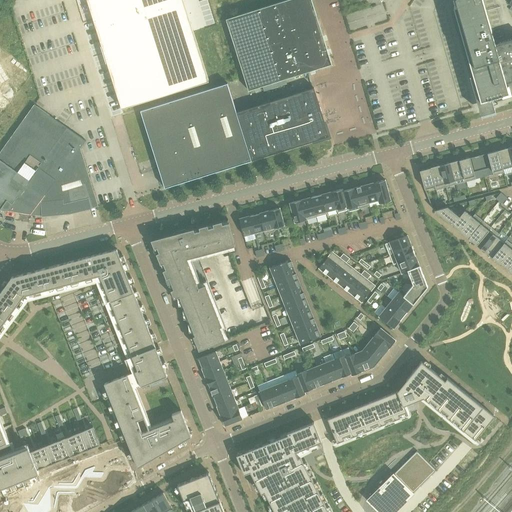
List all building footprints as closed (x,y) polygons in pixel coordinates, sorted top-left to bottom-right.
[(82,0),(83,2),(80,3),(114,112),(209,82),(183,0),(82,0)] [(332,65),(311,0),(287,0),(226,19),(249,91),(309,72),(325,67),(332,65)] [(511,38),(495,44),(482,0),(458,0),(460,5),(453,7),(473,76),(471,77),(481,113),(481,114),(486,112),(489,111),(495,110),(494,109),(492,101),(511,95),(511,38)] [(165,188),(247,163),(252,161),(237,113),(228,84),(141,111),(165,188)] [(314,88),(237,113),(252,161),(329,137),(314,88)] [(0,208),(7,210),(38,167),(67,127),(35,104),(19,126),(0,152),(0,208)] [(86,141),(67,127),(38,167),(57,180),(81,148),(86,141)] [(41,200),(31,214),(33,213),(42,214),(42,215),(69,213),(98,206),(99,206),(81,148),(57,180),(41,200)] [(511,164),(507,148),(498,150),(503,169),(511,166),(511,164)] [(498,150),(487,153),(491,167),(492,170),(493,174),(493,175),(504,172),(503,169),(498,150)] [(482,155),(472,158),(474,169),(485,166),(482,155)] [(470,157),(459,160),(465,182),(475,179),(474,175),(474,172),(470,158),(470,157)] [(459,160),(450,162),(456,184),(465,182),(459,160)] [(450,162),(440,165),(446,187),(456,184),(450,162)] [(440,165),(430,168),(435,186),(434,186),(435,190),(446,187),(440,165)] [(57,180),(38,167),(7,210),(31,214),(41,200),(57,180)] [(491,167),(483,169),(485,177),(493,174),(492,170),(491,167)] [(430,168),(420,170),(425,189),(434,186),(435,186),(430,168)] [(483,169),(474,172),(474,175),(475,179),(485,177),(483,169)] [(374,183),(379,200),(380,203),(391,200),(385,180),(374,183)] [(368,203),(379,200),(374,183),(364,185),(368,203)] [(364,185),(353,188),(359,209),(369,206),(368,203),(364,185)] [(359,209),(353,188),(343,191),(348,210),(348,212),(359,209)] [(342,189),(332,191),(336,209),(337,212),(348,210),(343,191),(342,189)] [(321,194),(326,212),(336,209),(332,191),(321,194)] [(501,192),(495,199),(498,202),(504,195),(501,192)] [(327,214),(326,212),(321,194),(311,197),(316,217),(327,214)] [(504,195),(498,202),(502,204),(507,197),(504,195)] [(300,200),(306,220),(316,217),(311,197),(300,200)] [(295,222),(306,220),(300,200),(290,203),(295,222)] [(434,210),(453,225),(460,217),(459,216),(447,207),(434,210)] [(280,208),(269,211),(274,230),(285,227),(280,208)] [(473,217),(464,210),(459,216),(460,217),(453,225),(460,232),(473,217)] [(269,211),(259,213),(264,230),(265,234),(275,231),(274,230),(269,211)] [(264,230),(259,213),(250,216),(254,233),(264,230)] [(244,236),(254,233),(250,216),(239,219),(244,236)] [(481,223),(473,217),(460,232),(468,238),(481,223)] [(228,339),(260,326),(255,313),(253,310),(237,269),(232,253),(230,247),(235,246),(230,225),(223,227),(222,221),(213,223),(214,227),(209,228),(208,225),(199,227),(200,231),(194,232),(193,229),(151,240),(154,248),(158,246),(160,251),(156,253),(160,263),(164,262),(166,268),(163,270),(166,278),(170,276),(174,288),(170,289),(174,298),(179,295),(195,335),(193,336),(199,350),(228,339)] [(488,230),(481,223),(468,238),(476,245),(488,230)] [(496,236),(488,230),(476,245),(484,251),(496,236)] [(385,244),(389,254),(411,245),(407,235),(385,244)] [(504,243),(496,236),(484,251),(492,258),(504,243)] [(511,249),(504,243),(492,258),(500,264),(511,249)] [(397,263),(415,255),(411,245),(389,254),(393,264),(397,263)] [(117,249),(87,257),(92,276),(100,273),(138,370),(135,371),(141,386),(167,376),(117,249)] [(511,265),(511,249),(500,264),(508,271),(511,265)] [(319,268),(330,277),(343,260),(340,258),(332,252),(319,268)] [(407,271),(419,266),(415,255),(397,263),(401,273),(407,271)] [(12,277),(8,282),(27,295),(32,294),(49,289),(64,285),(92,277),(92,276),(87,257),(12,277)] [(270,267),(274,277),(294,269),(290,259),(271,267),(270,267)] [(340,285),(353,269),(346,263),(343,260),(330,277),(340,285)] [(409,274),(413,284),(428,287),(419,266),(407,271),(409,274)] [(274,277),(278,287),(298,279),(294,269),(274,277)] [(361,275),(353,269),(340,285),(351,294),(364,277),(361,275)] [(364,277),(351,294),(362,302),(375,286),(367,280),(364,277)] [(278,287),(281,296),(301,288),(298,279),(278,287)] [(0,293),(0,328),(25,295),(27,295),(8,282),(0,293)] [(428,287),(413,284),(406,293),(403,296),(414,304),(428,287)] [(301,288),(281,296),(285,306),(305,298),(301,288)] [(414,304),(403,296),(398,292),(392,300),(407,312),(414,304)] [(289,315),(309,307),(305,298),(285,306),(289,315)] [(401,321),(407,312),(392,300),(386,308),(401,321)] [(293,325),(313,317),(309,307),(289,315),(293,325)] [(401,321),(386,308),(379,317),(394,329),(401,321)] [(317,326),(313,317),(293,325),(296,334),(317,326)] [(320,336),(317,326),(296,334),(300,344),(320,336)] [(380,328),(374,336),(389,348),(395,340),(380,328)] [(374,336),(368,344),(383,356),(389,348),(374,336)] [(383,356),(368,344),(362,350),(374,367),(383,356)] [(362,350),(355,353),(362,371),(374,367),(362,350)] [(220,361),(216,351),(198,358),(202,368),(220,361)] [(344,355),(352,375),(362,371),(355,353),(346,357),(345,355),(344,355)] [(352,375),(344,355),(335,359),(342,377),(351,373),(352,375)] [(325,363),(332,381),(342,377),(335,359),(325,363)] [(224,371),(220,361),(202,368),(206,378),(224,371)] [(413,385),(398,390),(407,413),(416,409),(413,402),(424,398),(429,402),(431,399),(436,404),(434,406),(440,411),(442,409),(448,414),(446,416),(452,421),(454,418),(459,423),(458,425),(464,430),(465,428),(471,432),(469,435),(475,439),(474,439),(475,440),(494,416),(447,377),(445,380),(421,361),(406,380),(413,385)] [(332,381),(325,363),(316,366),(323,384),(332,381)] [(316,366),(306,370),(313,388),(323,384),(316,366)] [(313,388),(306,370),(297,374),(305,394),(304,392),(307,391),(313,388)] [(224,371),(206,378),(209,387),(227,380),(224,371)] [(128,374),(105,383),(110,397),(125,434),(138,467),(191,436),(181,410),(172,414),(173,417),(174,419),(150,429),(128,374)] [(297,376),(288,380),(295,398),(305,394),(297,374),(296,374),(297,376)] [(163,378),(149,383),(150,388),(165,382),(163,378)] [(231,390),(227,380),(209,387),(213,397),(231,390)] [(288,380),(279,384),(286,401),(295,398),(288,380)] [(279,384),(269,387),(276,405),(286,401),(279,384)] [(269,387),(259,391),(266,409),(276,405),(269,387)] [(235,399),(231,390),(213,397),(217,406),(235,399)] [(398,390),(327,419),(337,443),(337,442),(344,440),(343,437),(350,434),(351,437),(358,434),(357,431),(363,429),(365,431),(372,428),(371,426),(377,423),(378,426),(386,423),(385,420),(391,418),(392,420),(400,417),(399,415),(405,412),(406,415),(408,414),(407,413),(398,390)] [(235,399),(217,406),(221,416),(239,409),(235,399)] [(243,419),(239,409),(221,416),(225,426),(243,419)] [(312,423),(241,453),(250,472),(253,471),(256,479),(298,457),(296,451),(321,441),(312,423)] [(100,444),(93,426),(83,430),(91,448),(100,444)] [(91,448),(83,430),(75,433),(82,452),(91,448)] [(82,452),(75,433),(66,437),(73,455),(82,452)] [(73,455),(66,437),(57,441),(64,459),(73,455)] [(64,459),(57,441),(48,444),(55,462),(64,459)] [(30,451),(28,444),(0,455),(0,488),(39,473),(38,469),(37,470),(30,451)] [(55,462),(48,444),(39,448),(46,466),(55,462)] [(46,466),(39,448),(30,451),(37,470),(38,469),(46,466)] [(394,473),(367,500),(378,511),(393,511),(436,470),(429,463),(417,451),(394,473)] [(298,457),(256,479),(258,484),(257,485),(261,493),(265,492),(275,511),(329,511),(307,469),(301,456),(298,457)] [(110,471),(82,483),(88,496),(116,484),(110,471)] [(224,511),(209,472),(177,485),(183,500),(190,497),(196,511),(224,511)] [(163,511),(172,507),(163,492),(128,511),(163,511)] [(94,506),(105,502),(103,496),(91,499),(94,506)] [(19,497),(1,503),(4,511),(23,511),(24,511),(19,497)]
